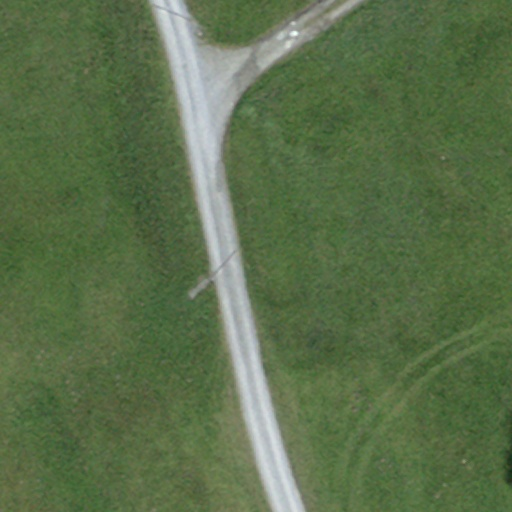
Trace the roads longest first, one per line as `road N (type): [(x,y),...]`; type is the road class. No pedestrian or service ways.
road 1 (track): [(195,96),(253,426),(287,511)]
road 2 (track): [(338,0),(195,96)]
